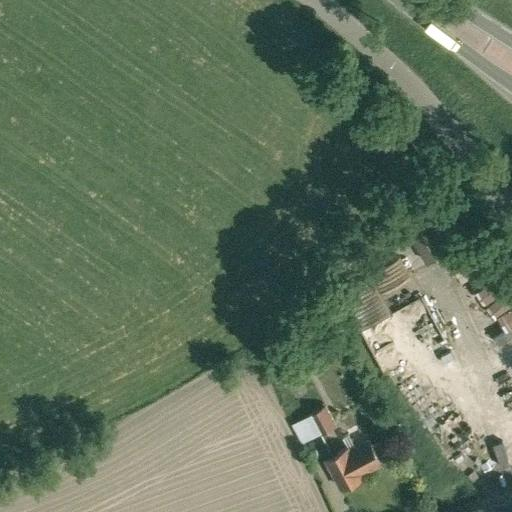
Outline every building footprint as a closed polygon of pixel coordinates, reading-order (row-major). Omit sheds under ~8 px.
[(401,221),(427,262),(448,248),(422,208),(401,221)] [(469,271),(482,266),(473,244),(460,250),(469,271)] [(310,330),(320,345),(347,328),(336,312),(310,330)] [(292,422),(302,441),(320,432),(321,433),(337,424),(326,403),(310,411),(311,412),(292,422)] [(325,457),(340,486),(383,463),(370,437),(350,447),(349,445),(325,457)]
